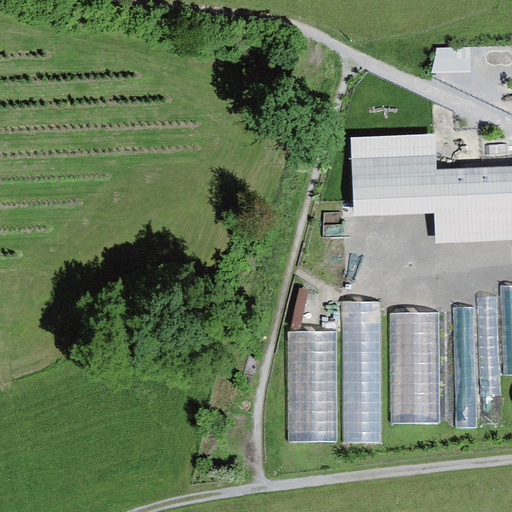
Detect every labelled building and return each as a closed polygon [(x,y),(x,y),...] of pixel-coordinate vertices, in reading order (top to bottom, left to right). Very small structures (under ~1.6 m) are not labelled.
[(438,47),(432,73),(470,72),(469,47),(438,47)] [(438,212),(437,167),(436,132),(353,134),(355,214),(438,212)] [(511,164),(437,167),(438,212),(439,240),(511,237),(511,164)] [(381,301),(343,301),(343,443),(381,443),(381,301)] [(437,312),(390,313),(394,424),(440,422),(437,312)] [(338,330),(289,330),(289,438),(337,439),(338,330)]
